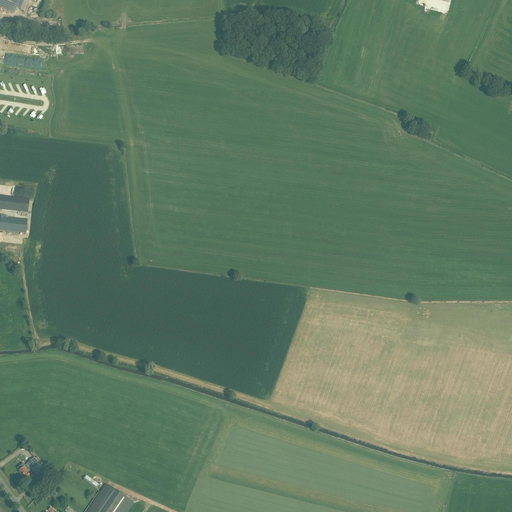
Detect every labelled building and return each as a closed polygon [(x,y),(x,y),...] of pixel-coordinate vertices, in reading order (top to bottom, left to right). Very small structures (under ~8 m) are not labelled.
[(0,0),(0,7),(9,12),(14,14),(19,0),(0,0)] [(0,195),(0,209),(29,213),(30,200),(0,195)] [(2,215),(0,227),(0,229),(26,233),(28,220),(5,218),(5,215),(2,215)] [(19,472),(21,475),(22,475),(29,482),(32,479),(27,473),(31,470),(45,486),(51,481),(45,475),(48,473),(35,457),(27,465),(19,471),(19,472)] [(86,476),(83,480),(96,490),(100,485),(86,476)] [(106,485),(87,511),(127,511),(133,504),(106,485)]
